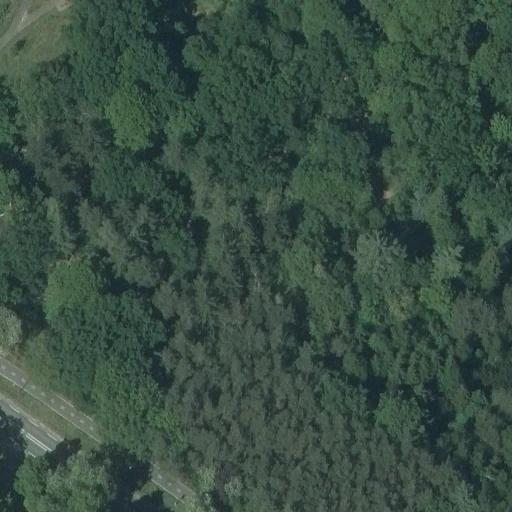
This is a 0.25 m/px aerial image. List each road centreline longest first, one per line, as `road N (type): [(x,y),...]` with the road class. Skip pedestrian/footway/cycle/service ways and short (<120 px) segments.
road 1 (track): [(448,511),(301,347),(280,307),(278,271),(340,212),(459,0)]
road 2 (primary): [(129,511),(0,417)]
